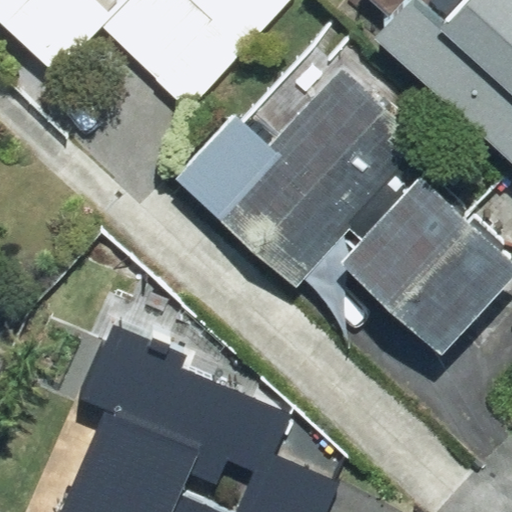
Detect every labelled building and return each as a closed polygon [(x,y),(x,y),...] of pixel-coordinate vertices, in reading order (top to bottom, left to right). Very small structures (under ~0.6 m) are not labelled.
[(0,0),(0,1),(11,13),(24,0),(0,0)] [(136,0),(113,24),(193,102),(291,0),(136,0)] [(511,0),(343,0),(511,163),(511,0)] [(427,132),(343,57),(277,131),(246,103),(186,170),(301,273),(427,132)] [(511,271),(511,239),(429,164),(342,259),(442,349),(511,271)] [(301,408),(110,318),(78,387),(109,402),(60,506),(71,511),(330,511),(348,475),(283,445),(301,408)]
